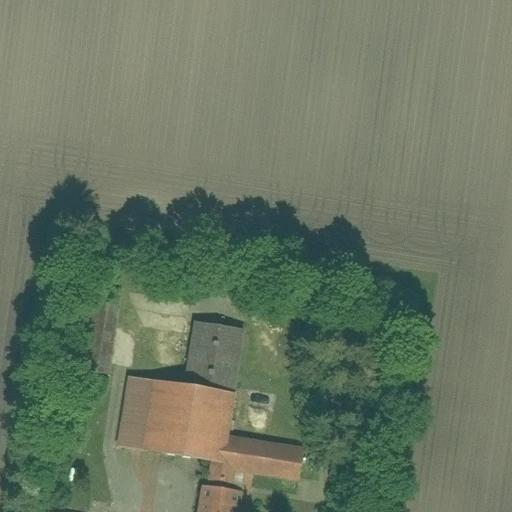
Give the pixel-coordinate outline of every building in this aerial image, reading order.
[(98,373),(113,374),(115,305),(100,305),(98,373)] [(194,329),(184,392),(234,399),(243,336),(194,329)] [(221,470),(231,403),(137,389),(127,456),(221,470)] [(301,453),(228,443),(223,477),(296,488),(301,453)] [(232,511),(235,498),(198,493),(195,511),(232,511)]
